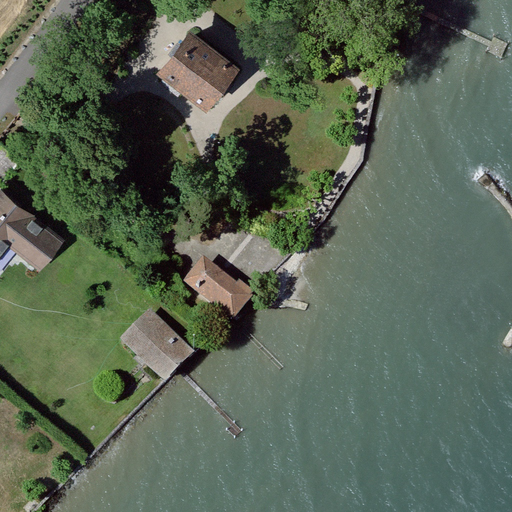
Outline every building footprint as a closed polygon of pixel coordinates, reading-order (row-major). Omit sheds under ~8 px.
[(239,68),(191,31),(160,72),(207,109),(239,68)] [(0,141),(0,179),(5,183),(23,160),(0,141)] [(65,171),(52,160),(43,171),(57,181),(65,171)] [(39,266),(61,238),(0,189),(0,252),(8,242),(39,266)] [(204,267),(186,289),(227,322),(233,327),(251,305),(204,267)] [(192,357),(150,316),(123,344),(164,385),(179,370),(192,357)]
